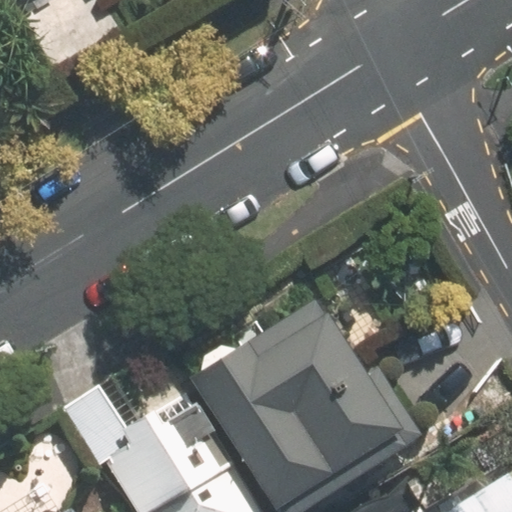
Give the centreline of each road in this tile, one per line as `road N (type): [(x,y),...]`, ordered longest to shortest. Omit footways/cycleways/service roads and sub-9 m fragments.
road 1 (residential): [(0,299),(393,46)]
road 2 (residential): [(393,46),(421,113),(511,268)]
